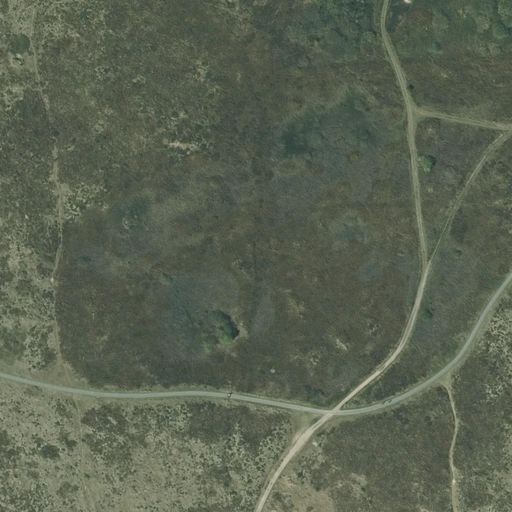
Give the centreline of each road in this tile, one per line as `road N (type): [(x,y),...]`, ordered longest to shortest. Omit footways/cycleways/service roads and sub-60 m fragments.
road 1 (unknown): [(382,27),(407,98),(432,251)]
road 2 (unknown): [(432,251),(400,345),(328,412)]
road 3 (unknown): [(432,251),(485,151),(511,131)]
road 4 (unknown): [(328,412),(283,465),(259,511)]
